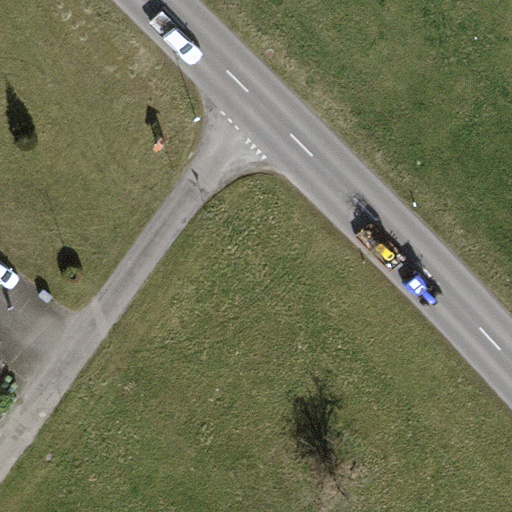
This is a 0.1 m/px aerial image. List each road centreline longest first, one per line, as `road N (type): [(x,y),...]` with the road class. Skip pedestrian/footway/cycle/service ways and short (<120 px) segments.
road 1 (tertiary): [(511,362),(156,0)]
road 2 (track): [(269,111),(214,166),(0,456)]
